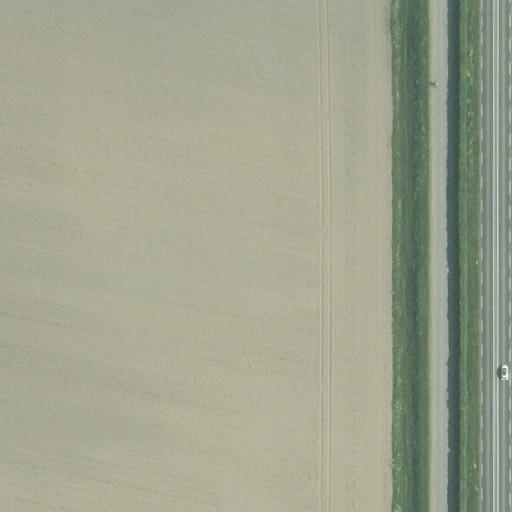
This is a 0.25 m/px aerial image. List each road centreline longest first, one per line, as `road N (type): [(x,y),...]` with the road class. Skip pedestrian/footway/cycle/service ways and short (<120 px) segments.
road 1 (primary): [(496,511),(495,0)]
road 2 (unclassified): [(441,511),(441,0)]
